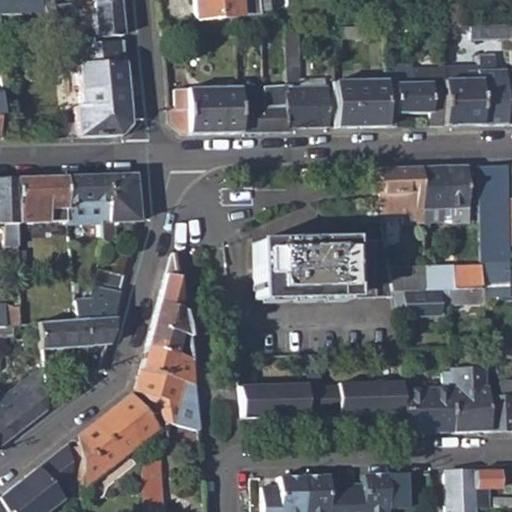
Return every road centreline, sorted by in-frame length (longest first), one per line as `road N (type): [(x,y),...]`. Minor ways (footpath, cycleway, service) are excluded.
road 1 (residential): [(0,467),(116,377),(153,224),(153,158)]
road 2 (residential): [(153,158),(511,148)]
road 3 (residential): [(222,456),(511,450)]
road 4 (residential): [(153,158),(137,0)]
road 5 (residential): [(0,161),(153,158)]
